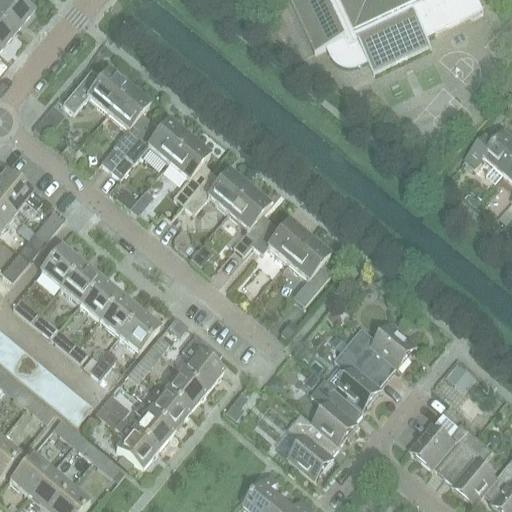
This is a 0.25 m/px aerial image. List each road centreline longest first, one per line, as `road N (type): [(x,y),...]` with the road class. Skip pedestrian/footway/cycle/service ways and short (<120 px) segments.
road 1 (residential): [(284,356),(0,122)]
road 2 (residential): [(0,119),(94,0)]
